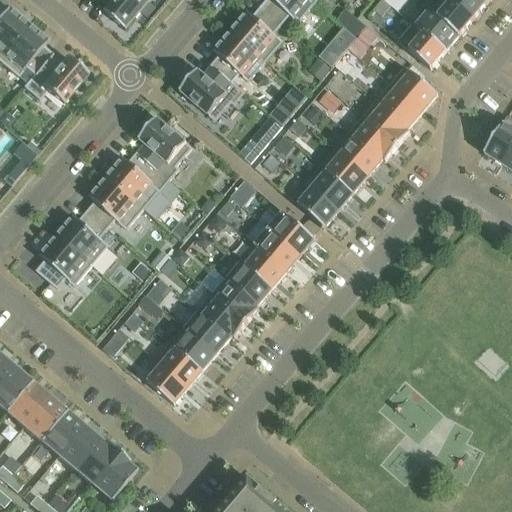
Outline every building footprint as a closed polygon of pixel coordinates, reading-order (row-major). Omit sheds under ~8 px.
[(101,0),(100,2),(101,3),(102,2),(110,8),(109,9),(109,10),(106,14),(105,14),(104,15),(126,34),(127,32),(126,32),(141,15),(149,5),(150,5),(151,4),(151,3),(153,0),(101,0)] [(262,10),(260,11),(281,29),(289,19),(298,27),(299,26),(315,7),(305,0),(266,0),(268,2),(269,3),(263,11),(262,10)] [(426,12),(459,40),(459,39),(466,31),(471,26),(473,24),(446,1),(445,0),(436,0),(427,11),(426,12)] [(445,0),(446,1),(473,24),(480,15),(485,10),(487,7),(478,0),(445,0)] [(382,2),(373,13),(381,20),(390,9),(382,2)] [(149,5),(141,15),(148,21),(157,11),(150,5),(149,5)] [(412,29),(445,57),(445,56),(446,55),(448,52),(449,52),(452,48),(458,41),(459,40),(426,12),(427,11),(424,8),(409,27),(412,29)] [(0,60),(28,28),(16,18),(12,15),(8,11),(3,17),(2,16),(1,17),(0,16),(0,60)] [(230,36),(265,66),(281,47),(282,46),(273,38),(281,29),(260,11),(260,12),(261,13),(254,21),(253,20),(247,15),(246,17),(243,20),(239,24),(230,36)] [(358,22),(350,32),(359,39),(367,30),(358,22)] [(28,28),(0,60),(0,65),(16,79),(17,81),(25,71),(34,79),(52,58),(51,58),(50,59),(42,52),(43,51),(48,45),(46,44),(43,41),(39,37),(39,38),(28,28)] [(398,46),(431,74),(432,72),(438,64),(439,64),(443,59),(445,57),(412,29),(398,46)] [(359,39),(348,53),(359,62),(378,39),(372,34),(367,30),(359,39)] [(211,70),(210,70),(243,98),(244,97),(232,86),(239,78),(248,86),(250,84),(249,84),(265,66),(230,36),(220,47),(220,46),(217,51),(214,54),(213,55),(219,60),(218,61),(219,62),(213,69),(212,68),(211,69),(210,70),(211,70)] [(334,46),(322,61),(332,70),(345,54),(334,46)] [(349,55),(341,66),(358,80),(367,70),(349,55)] [(52,59),(52,58),(34,79),(24,91),(35,101),(43,92),(62,109),(63,107),(86,80),(87,79),(66,61),(65,62),(61,67),(60,66),(60,67),(52,61),(53,60),(52,59)] [(319,62),(309,74),(321,84),(330,72),(319,62)] [(234,109),(243,98),(210,70),(210,71),(211,72),(205,79),(203,78),(203,79),(198,75),(199,75),(197,74),(179,95),(180,96),(181,96),(208,119),(209,120),(215,125),(231,106),(234,109)] [(395,93),(422,116),(438,99),(405,71),(390,88),(395,93)] [(339,74),(330,84),(342,93),(350,83),(339,74)] [(382,108),(409,132),(422,116),(395,93),(382,108)] [(328,94),(319,105),(330,115),(340,103),(328,94)] [(362,121),(397,150),(410,136),(407,134),(409,132),(382,108),(377,104),(362,121)] [(281,109),(272,119),(282,128),(291,117),(281,109)] [(314,109),(305,119),(316,128),(324,118),(314,109)] [(4,115),(0,119),(0,125),(8,133),(15,125),(4,115)] [(269,121),(238,157),(251,167),(281,131),(269,121)] [(348,137),(381,165),(383,163),(385,165),(397,150),(362,121),(348,137)] [(511,123),(507,121),(484,157),(503,169),(511,154),(511,123)] [(137,157),(136,157),(169,185),(179,173),(176,171),(192,152),(186,147),(185,146),(158,123),(157,122),(138,143),(140,144),(144,148),(145,149),(139,157),(138,156),(137,157)] [(297,123),(289,132),(296,138),(303,129),(297,123)] [(334,154),(367,182),(381,165),(348,137),(334,154)] [(283,140),(275,151),(286,160),(294,149),(283,140)] [(33,141),(26,150),(36,159),(44,150),(33,141)] [(320,170),(353,198),(367,182),(334,154),(320,170)] [(511,154),(503,169),(511,174),(511,154)] [(116,170),(106,181),(136,207),(144,214),(155,224),(181,195),(169,185),(136,157),(136,158),(137,159),(130,167),(129,166),(123,161),(122,163),(119,166),(115,170),(116,170)] [(270,158),(261,168),(267,173),(274,173),(280,166),(270,158)] [(306,187),(339,215),(353,198),(320,170),(306,187)] [(13,171),(3,184),(11,191),(21,178),(13,171)] [(95,206),(87,216),(107,233),(115,224),(119,227),(127,234),(144,214),(135,207),(106,181),(96,193),(96,192),(93,197),(90,200),(89,201),(95,206)] [(244,185),(231,200),(243,211),(257,195),(244,185)] [(292,204),(324,231),(325,231),(339,215),(306,187),(292,204)] [(209,202),(201,210),(208,217),(216,208),(209,202)] [(229,204),(220,214),(227,220),(235,210),(229,204)] [(268,231),(301,259),(315,243),(314,242),(282,215),(268,231)] [(56,240),(92,270),(107,251),(108,251),(109,250),(99,242),(107,233),(87,216),(79,225),(73,220),(72,221),(69,224),(66,229),(56,240)] [(217,218),(209,228),(215,234),(222,233),(227,227),(217,218)] [(180,226),(171,236),(181,245),(190,235),(180,226)] [(254,248),(287,276),(301,259),(268,231),(254,248)] [(203,236),(195,245),(202,251),(208,250),(213,244),(203,236)] [(76,289),(92,270),(56,240),(47,251),(46,251),(43,255),(43,256),(40,259),(39,260),(45,265),(45,266),(46,266),(39,274),(38,273),(37,275),(57,292),(65,282),(75,290),(76,289)] [(240,265),(273,292),(287,276),(254,248),(240,265)] [(179,252),(171,262),(182,270),(190,261),(179,252)] [(162,254),(150,267),(159,275),(171,261),(162,254)] [(170,262),(160,274),(167,281),(178,269),(170,262)] [(226,281),(258,309),(273,292),(240,265),(226,281)] [(140,266),(132,276),(145,287),(153,276),(140,266)] [(212,298),(247,328),(259,313),(257,311),(258,309),(226,281),(212,298)] [(160,283),(146,300),(155,307),(159,310),(173,294),(160,283)] [(198,314),(230,342),(232,340),(235,342),(247,328),(212,298),(198,314)] [(146,300),(139,308),(148,315),(155,307),(146,300)] [(184,331),(216,359),(230,342),(198,314),(184,331)] [(133,317),(124,328),(135,336),(144,326),(133,317)] [(169,348),(202,375),(216,359),(184,331),(169,348)] [(119,333),(103,354),(113,362),(130,342),(119,333)] [(161,369),(188,392),(202,375),(169,348),(155,364),(161,369)] [(0,359),(0,386),(13,371),(0,359)] [(174,409),(188,392),(161,369),(147,385),(174,409)] [(13,371),(0,386),(0,411),(5,416),(31,386),(13,371)] [(31,386),(5,416),(23,431),(48,400),(31,386)] [(48,400),(23,431),(40,445),(66,415),(48,400)] [(66,415),(40,445),(58,460),(83,430),(66,415)] [(83,430),(58,460),(76,476),(101,445),(83,430)] [(101,445),(76,476),(93,490),(120,458),(110,449),(108,451),(101,445)] [(120,458),(93,490),(110,505),(136,475),(127,467),(129,466),(120,458)] [(0,470),(0,482),(5,487),(12,479),(1,469),(0,470)] [(5,487),(16,496),(23,488),(12,479),(5,487)] [(283,511),(270,501),(272,500),(270,498),(269,500),(247,482),(221,511),(283,511)] [(0,495),(0,509),(2,511),(10,504),(0,495)] [(29,507),(34,511),(43,511),(47,508),(36,499),(29,507)]
